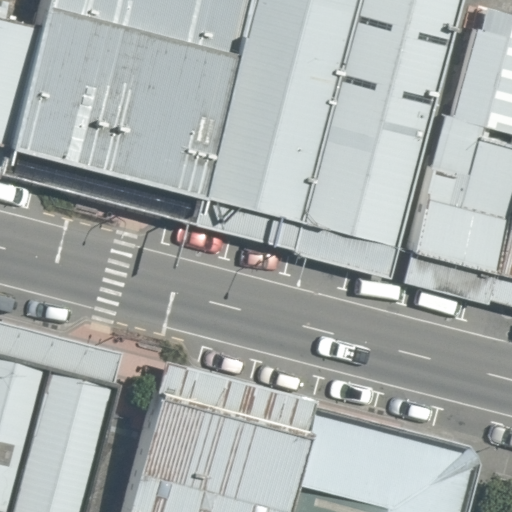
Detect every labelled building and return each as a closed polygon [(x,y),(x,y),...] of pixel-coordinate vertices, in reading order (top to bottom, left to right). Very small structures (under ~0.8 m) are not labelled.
[(0,0),(0,113),(157,156),(199,0),(0,0)] [(199,0),(157,156),(254,182),(303,0),(199,0)] [(303,0),(254,182),(363,211),(420,0),(303,0)] [(420,0),(363,211),(445,233),(496,44),(506,6),(482,0),(420,0)] [(445,233),(511,251),(511,48),(496,44),(445,233)] [(91,313),(8,292),(0,321),(0,497),(40,508),(91,313)] [(225,511),(258,387),(109,349),(67,511),(225,511)] [(0,511),(39,511),(40,508),(0,497),(0,511)]
